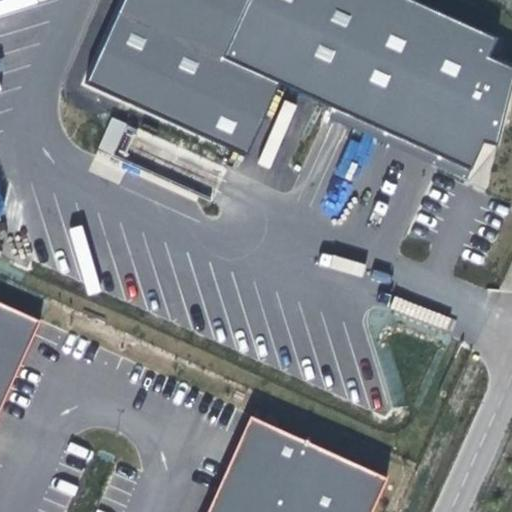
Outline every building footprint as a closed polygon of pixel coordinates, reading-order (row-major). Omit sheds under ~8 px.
[(223,58),(249,0),(125,0),(87,83),(244,154),(277,82),(223,58)] [(414,0),(249,0),(223,58),(277,82),(441,155),(473,169),(478,156),(483,144),(497,148),(511,93),(511,66),(487,58),(496,36),(414,0)] [(229,171),(110,118),(92,157),(214,207),(229,171)] [(437,155),(434,163),(464,178),(468,170),(437,155)] [(0,412),(40,322),(0,304),(0,412)] [(379,511),(390,490),(251,426),(212,511),(379,511)]
